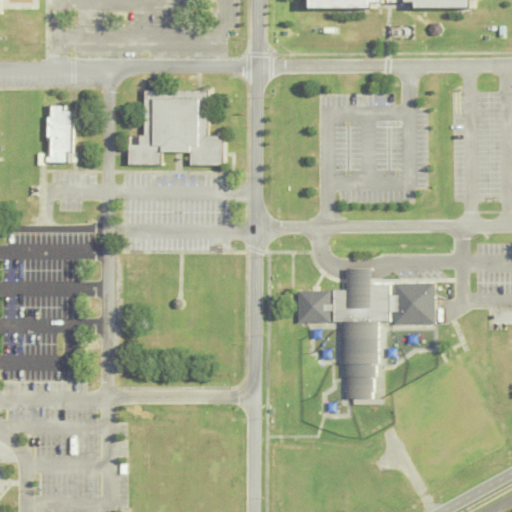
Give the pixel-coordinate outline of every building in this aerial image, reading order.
[(224,135),(224,142),(226,142),(226,151),(225,151),(225,163),(192,163),(192,152),(163,152),(163,163),(131,163),(131,150),(130,150),(130,144),(141,144),(141,135),(147,135),(147,90),(210,90),(210,135),(224,135)] [(69,162),(46,162),(47,156),(48,156),(49,140),(47,140),(47,116),(49,116),(49,105),(65,105),(65,110),(74,110),(73,152),(77,152),(76,161),(69,161),(69,162)] [(397,285),(437,285),(437,325),(397,326),(397,313),(392,313),(392,323),(380,323),(380,365),(378,365),(378,378),(375,378),(375,394),(374,394),(374,401),(350,401),(350,394),(348,394),(348,378),(345,378),(345,365),(343,365),(343,323),(335,323),(335,313),(331,313),(331,323),(300,324),(300,293),(331,292),(331,306),(335,306),(335,292),(349,292),(348,271),(374,271),(374,287),(393,286),(393,280),(397,280),(397,285)] [(175,307),(175,303),(178,301),(182,300),(184,303),(184,307),(182,310),(178,310),(175,307)] [(314,331),(324,331),(324,340),(314,340),(314,331)] [(389,359),(389,350),(398,350),(398,359),(389,359)] [(324,351),(333,351),(333,360),(324,360),(324,351)] [(329,404),(339,404),(339,413),(329,414),(329,404)]
